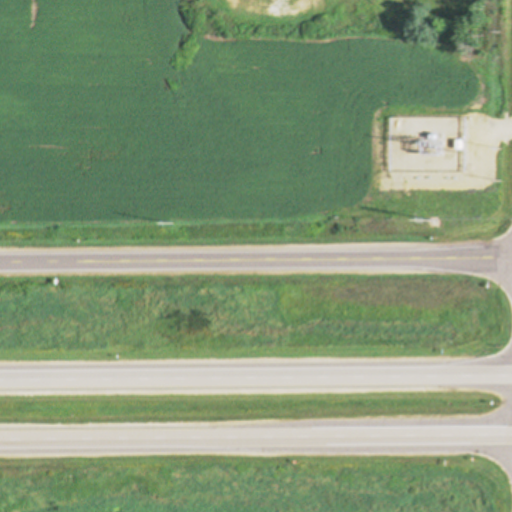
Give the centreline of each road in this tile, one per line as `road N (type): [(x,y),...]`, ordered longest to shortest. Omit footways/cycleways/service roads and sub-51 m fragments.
road 1 (trunk): [(0,435),(511,430)]
road 2 (trunk): [(511,368),(0,373)]
road 3 (secondary): [(0,263),(511,258)]
